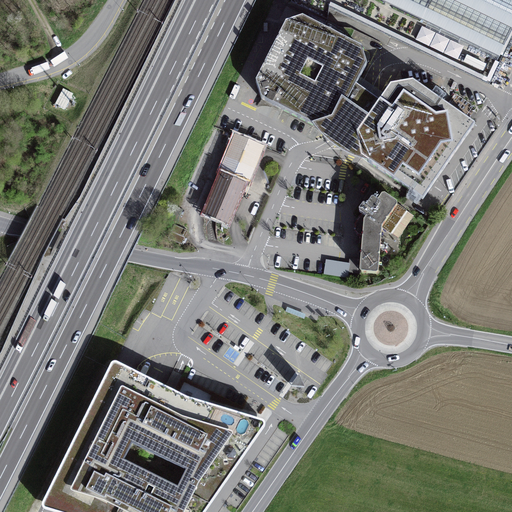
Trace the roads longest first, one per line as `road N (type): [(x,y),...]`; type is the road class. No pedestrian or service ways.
road 1 (motorway): [(0,477),(234,0)]
road 2 (motorway): [(205,0),(0,419)]
road 3 (motorway): [(189,0),(0,386)]
road 4 (secondary): [(308,294),(0,224)]
road 5 (primary): [(252,511),(343,383)]
road 6 (primary): [(430,262),(511,137)]
road 7 (unclassified): [(0,80),(71,57),(116,0)]
